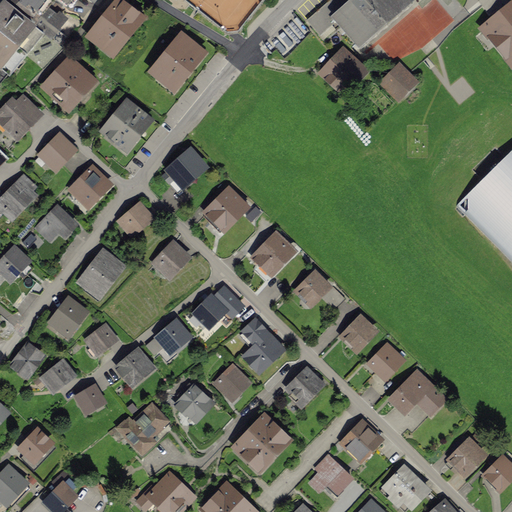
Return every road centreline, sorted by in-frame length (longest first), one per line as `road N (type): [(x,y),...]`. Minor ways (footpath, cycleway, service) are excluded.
road 1 (residential): [(469,511),(138,184)]
road 2 (residential): [(138,184),(296,0)]
road 3 (residential): [(0,361),(138,184)]
